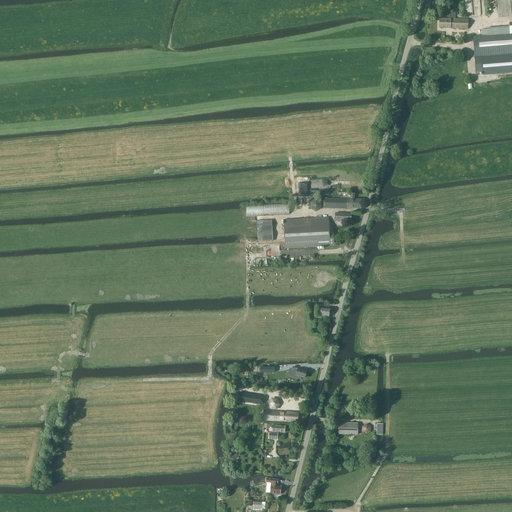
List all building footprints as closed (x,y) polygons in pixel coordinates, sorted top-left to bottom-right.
[(449,19),(440,18),(439,27),(468,29),(468,20),(455,19),(455,13),(449,13),(449,19)] [(511,33),(473,36),(475,72),(491,71),(491,76),(511,74),(511,33)] [(337,199),(337,208),(361,209),(361,200),(354,199),(354,194),(350,194),(350,199),(337,199)] [(337,208),(337,199),(325,199),(324,208),(337,208)] [(288,204),(246,206),(247,216),(288,214),(288,204)] [(329,216),(288,220),(290,246),(335,241),(334,231),(330,231),(329,216)] [(256,222),(257,232),(272,231),(271,221),(256,222)] [(272,231),(257,232),(257,242),(272,241),(272,231)] [(330,308),(319,307),(318,310),(321,310),(320,315),(329,317),(330,308)] [(293,368),(290,368),(287,376),(301,380),(301,377),(305,378),(306,377),(307,374),(306,374),(307,371),(298,368),(293,368)] [(263,396),(239,393),(237,401),(262,405),(263,396)] [(298,413),(264,410),(263,420),(297,423),(298,413)] [(358,423),(339,423),(338,434),(358,435),(358,423)] [(285,426),(272,425),(272,432),(270,431),(270,433),(269,433),(269,439),(277,440),(278,433),(278,432),(284,432),(285,426)] [(273,494),(281,496),(282,486),(279,486),(280,480),(267,478),(266,481),(272,482),(271,485),(270,494),(273,494)]
